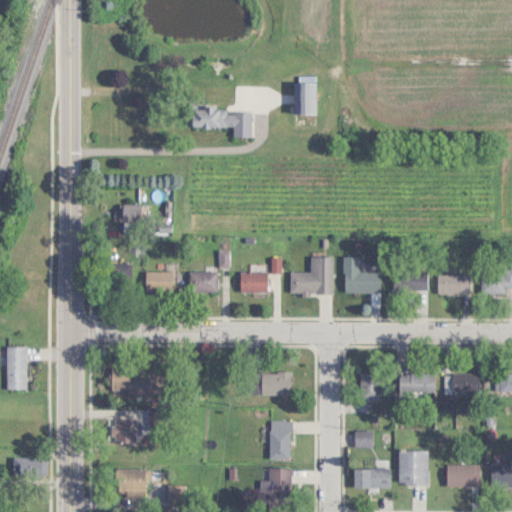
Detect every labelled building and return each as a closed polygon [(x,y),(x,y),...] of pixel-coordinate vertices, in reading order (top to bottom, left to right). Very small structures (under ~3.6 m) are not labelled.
[(315,81),(291,81),(291,112),(315,112),(315,81)] [(232,126),(231,136),(250,136),(250,108),(189,108),(189,126),(232,126)] [(148,221),(148,203),(116,203),(116,221),(148,221)] [(288,293),(331,293),(331,256),(309,256),(309,271),(288,271),(288,293)] [(358,271),(358,256),(342,256),(342,292),(379,292),(379,271),(358,271)] [(511,267),(482,268),(483,291),(511,290),(511,267)] [(143,270),(143,290),(173,290),(173,270),(143,270)] [(215,270),(187,270),(187,291),(215,291),(215,270)] [(238,270),(238,291),(266,291),(266,270),(238,270)] [(404,290),(427,290),(427,271),(404,271),(404,290)] [(436,293),(469,293),(469,274),(436,274),(436,293)] [(5,388),(25,388),(25,345),(5,345),(5,388)] [(253,370),(253,394),(291,394),(291,370),(253,370)] [(359,371),(359,400),(379,400),(379,371),(359,371)] [(511,390),(511,371),(497,372),(497,390),(511,390)] [(434,392),(434,372),(403,372),(403,392),(434,392)] [(444,392),(480,392),(480,372),(444,372),(444,392)] [(165,394),(165,373),(110,373),(110,394),(165,394)] [(135,441),(135,417),(108,417),(108,441),(135,441)] [(289,429),(269,429),(269,458),(289,458),(289,429)] [(354,446),(372,446),(372,430),(354,430),(354,446)] [(426,450),(398,450),(398,484),(426,484),(426,450)] [(511,453),(502,453),(502,464),(494,464),(494,486),(511,485),(511,460),(511,461),(511,453)] [(11,458),(11,473),(40,473),(40,458),(11,458)] [(445,485),(478,485),(478,463),(445,463),(445,485)] [(291,467),(267,466),(266,510),(290,510),(291,467)] [(389,467),(352,467),(352,486),(389,486),(389,467)] [(144,496),(144,468),(112,468),(112,496),(144,496)] [(186,500),(186,484),(159,484),(159,500),(186,500)]
